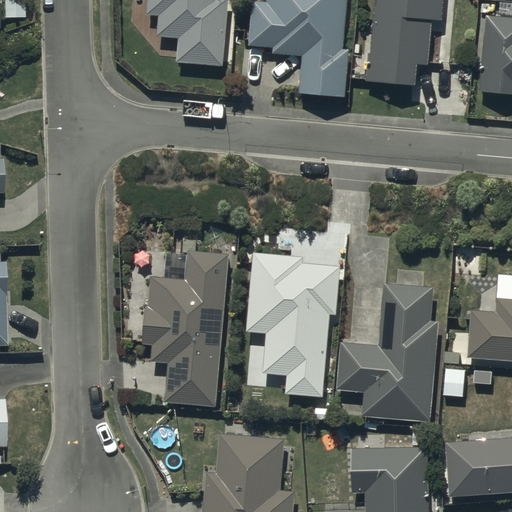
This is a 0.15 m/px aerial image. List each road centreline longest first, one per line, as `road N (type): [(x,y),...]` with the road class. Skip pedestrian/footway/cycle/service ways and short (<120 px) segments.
road 1 (residential): [(68,125),(511,159)]
road 2 (residential): [(68,125),(79,493)]
road 3 (residential): [(67,0),(68,125)]
